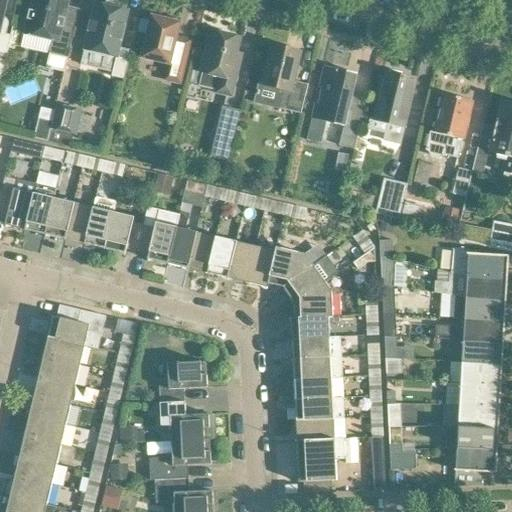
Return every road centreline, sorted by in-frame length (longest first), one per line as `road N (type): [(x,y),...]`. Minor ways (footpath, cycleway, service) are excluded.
road 1 (residential): [(22,273),(238,330),(246,348),(257,511)]
road 2 (residential): [(511,48),(304,0)]
